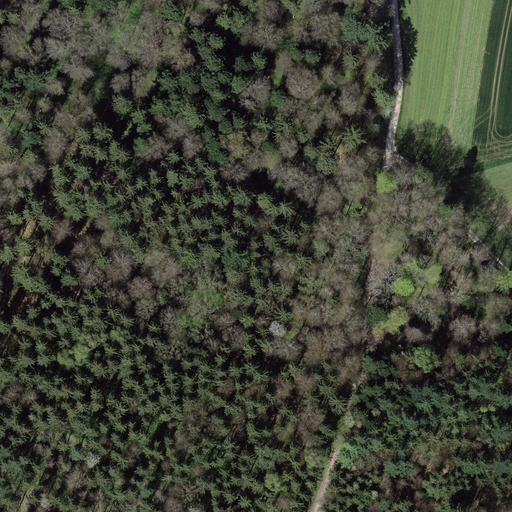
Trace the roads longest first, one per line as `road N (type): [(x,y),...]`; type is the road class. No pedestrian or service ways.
road 1 (track): [(315,511),(358,377),(384,157)]
road 2 (track): [(191,511),(57,434),(0,418)]
road 3 (track): [(511,284),(405,167),(384,157)]
road 4 (track): [(384,157),(398,78),(393,0)]
